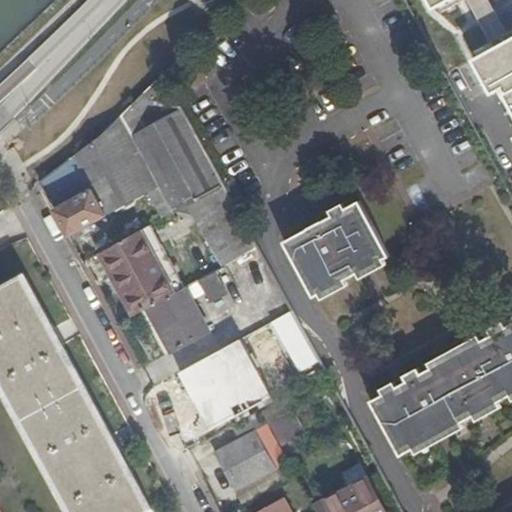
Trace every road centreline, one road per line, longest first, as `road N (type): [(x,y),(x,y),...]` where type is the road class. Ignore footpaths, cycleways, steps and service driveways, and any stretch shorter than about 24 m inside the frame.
road 1 (residential): [(418,511),(366,417),(349,363),(271,242),(273,172)]
road 2 (residential): [(197,511),(17,185)]
